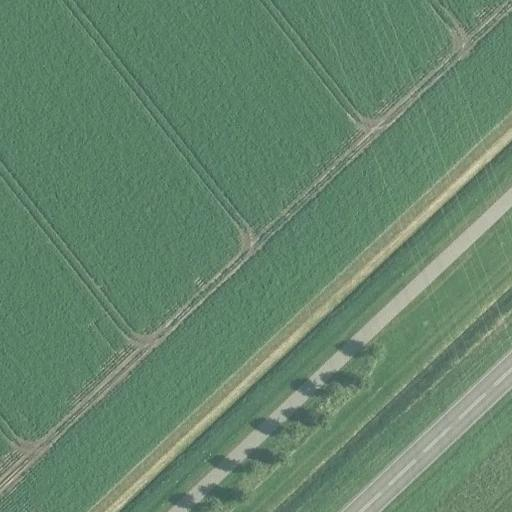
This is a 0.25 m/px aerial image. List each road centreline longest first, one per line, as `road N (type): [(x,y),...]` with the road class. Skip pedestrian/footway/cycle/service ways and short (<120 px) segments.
road 1 (unclassified): [(176,511),(511,194)]
road 2 (trunk): [(356,511),(511,366)]
